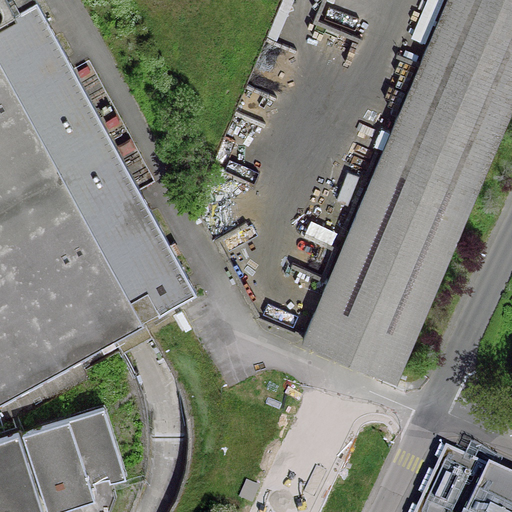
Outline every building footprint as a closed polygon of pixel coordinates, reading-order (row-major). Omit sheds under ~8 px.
[(0,0),(0,406),(149,326),(149,324),(166,315),(201,295),(41,0),(14,0),(13,1),(12,0),(0,0)] [(511,109),(511,0),(447,0),(304,339),(399,378),(511,109)] [(427,0),(412,37),(425,43),(442,0),(427,0)] [(25,431),(49,511),(56,511),(96,500),(92,487),(97,486),(95,481),(111,477),(112,483),(127,478),(104,406),(25,431)] [(0,438),(0,511),(43,511),(18,433),(0,438)] [(511,511),(511,481),(447,451),(418,511),(511,511)]
